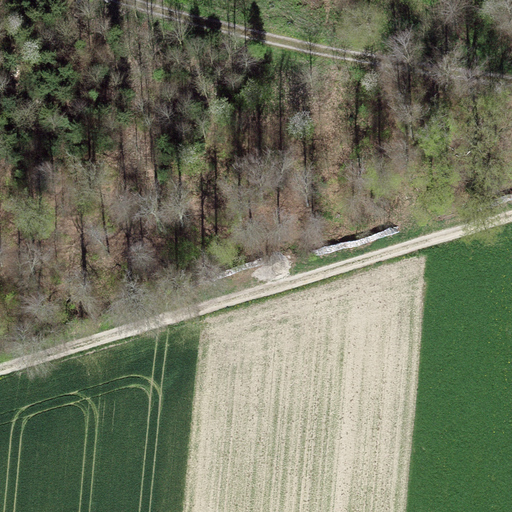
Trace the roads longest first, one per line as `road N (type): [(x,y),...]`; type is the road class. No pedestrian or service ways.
road 1 (track): [(0,367),(511,215)]
road 2 (track): [(117,0),(298,46),(511,84)]
